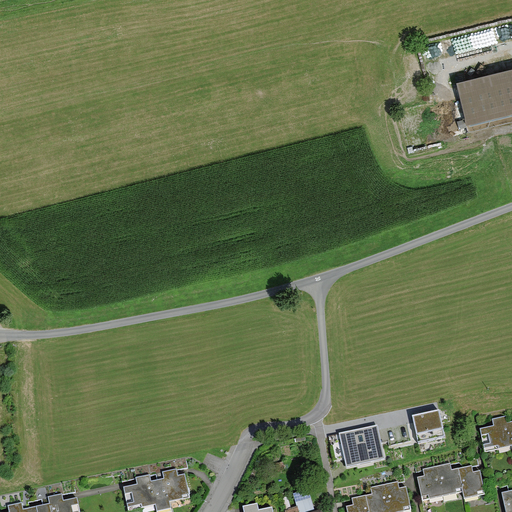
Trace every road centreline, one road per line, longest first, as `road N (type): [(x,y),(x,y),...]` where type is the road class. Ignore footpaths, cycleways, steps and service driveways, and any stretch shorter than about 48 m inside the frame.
road 1 (unclassified): [(316,278),(74,329),(0,334)]
road 2 (residential): [(316,278),(325,401),(316,416),(252,432),(211,511)]
road 3 (unclassified): [(511,205),(316,278)]
